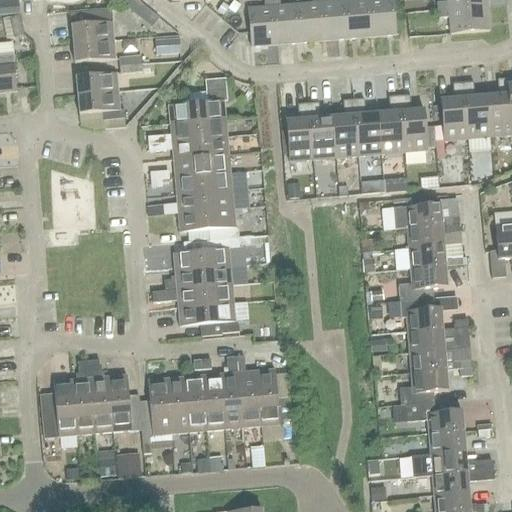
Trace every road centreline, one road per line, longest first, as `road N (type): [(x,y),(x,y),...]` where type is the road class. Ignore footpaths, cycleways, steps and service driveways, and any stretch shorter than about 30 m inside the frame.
road 1 (residential): [(148,0),(251,76),(472,58),(511,47)]
road 2 (residential): [(327,508),(296,481),(272,477),(34,497)]
road 3 (residential): [(141,354),(121,138),(88,140),(39,125)]
road 4 (residential): [(25,348),(22,298),(37,275),(27,157),(39,125)]
road 5 (residential): [(511,492),(499,384),(483,361),(478,296)]
road 6 (residential): [(34,497),(25,348)]
